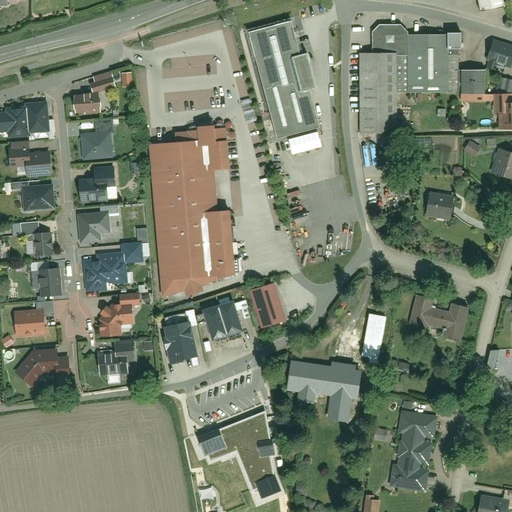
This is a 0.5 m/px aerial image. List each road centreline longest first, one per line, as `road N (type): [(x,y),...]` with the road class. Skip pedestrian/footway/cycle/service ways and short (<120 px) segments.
road 1 (residential): [(367,248),(337,294),(296,334),(208,379),(165,391)]
road 2 (residential): [(350,6),(346,101),(367,248)]
road 3 (residential): [(59,82),(76,324)]
road 4 (residential): [(350,6),(438,16),(511,39)]
road 5 (residential): [(367,248),(499,288)]
road 6 (residential): [(488,391),(470,421),(452,511)]
